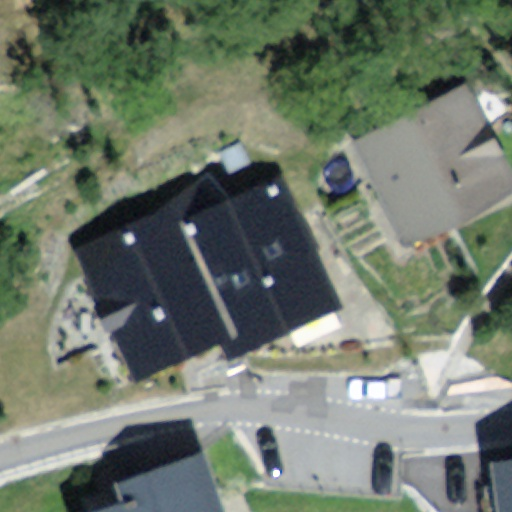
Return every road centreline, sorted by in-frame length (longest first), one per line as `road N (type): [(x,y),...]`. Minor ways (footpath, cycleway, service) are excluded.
road 1 (residential): [(511,426),(400,432),(181,413),(0,458)]
road 2 (track): [(481,433),(403,415),(511,272)]
